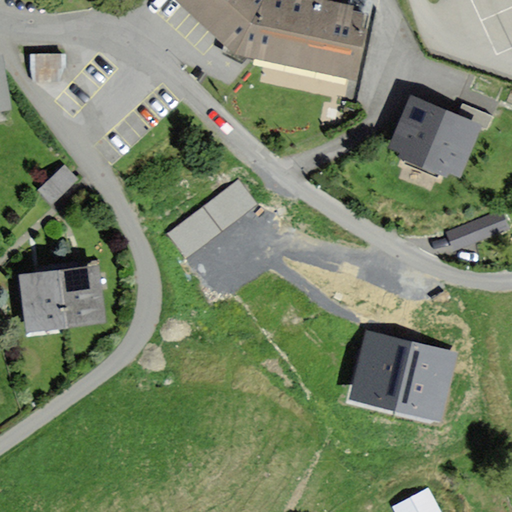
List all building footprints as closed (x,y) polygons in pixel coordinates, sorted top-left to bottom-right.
[(320,0),(174,0),(242,58),(357,81),(371,10),(320,0)] [(32,72),(61,73),(62,49),(33,48),(32,72)] [(0,58),(0,112),(11,111),(3,58),(0,58)] [(444,111),(413,99),(404,120),(393,147),(459,174),(480,125),(486,127),(491,116),(464,106),(459,118),(444,111)] [(253,203),(236,182),(170,234),(187,255),(202,242),(253,203)] [(506,226),(501,212),(449,233),(454,246),(506,226)] [(55,272),(22,277),(29,329),(105,319),(98,267),(64,271),(55,272)] [(413,345),(368,334),(353,398),(438,418),(454,355),(413,345)] [(390,509),(391,511),(439,511),(427,489),(390,509)]
